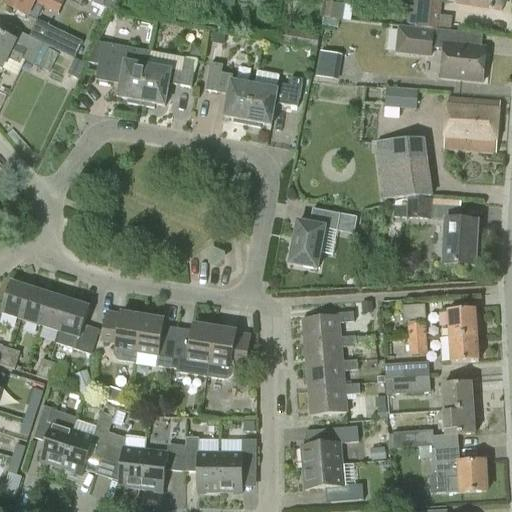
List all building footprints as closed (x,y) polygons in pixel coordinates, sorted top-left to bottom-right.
[(28,17),(34,4),(58,16),(65,1),(63,0),(6,0),(4,6),(28,17)] [(106,0),(84,0),(102,9),(106,0)] [(420,0),(416,0),(413,0),(411,28),(436,30),(439,31),(442,3),(438,2),(438,0),(420,0)] [(501,12),(503,0),(457,0),(456,4),(501,12)] [(326,3),(323,18),(338,21),(341,6),(326,3)] [(225,29),(229,9),(213,6),(209,26),(225,29)] [(482,83),(486,49),(462,46),(464,33),(439,31),(436,30),(411,28),(411,29),(399,28),(399,30),(398,30),(395,56),(431,60),(432,49),(443,50),(440,79),(482,83)] [(317,51),(319,38),(275,30),(273,43),(317,51)] [(75,59),(82,44),(55,31),(48,46),(75,59)] [(226,36),(212,33),(210,45),(223,47),(226,36)] [(0,34),(0,67),(18,77),(25,62),(33,66),(33,65),(50,73),(58,55),(47,50),(48,48),(61,55),(60,57),(70,62),(71,59),(74,61),(75,59),(29,37),(29,38),(20,34),(16,42),(0,34)] [(136,64),(138,50),(102,43),(96,79),(111,81),(112,74),(122,76),(118,98),(127,100),(126,106),(140,108),(148,66),(136,64)] [(190,57),(202,59),(204,48),(192,45),(190,57)] [(192,88),(197,61),(151,53),(148,66),(140,108),(154,110),(155,105),(165,107),(169,84),(192,88)] [(320,53),(315,79),(337,83),(342,57),(320,53)] [(74,61),(67,75),(78,80),(85,66),(74,61)] [(222,74),(223,66),(211,64),(206,91),(228,95),(224,118),(234,120),(233,125),(247,128),(254,86),(232,82),(233,76),(222,74)] [(278,84),(279,77),(257,73),(254,86),(247,128),(261,130),(262,125),(271,127),(276,104),(298,108),(303,80),(291,78),(289,86),(278,84)] [(385,109),(416,112),(418,92),(386,90),(385,109)] [(496,152),(500,103),(447,99),(444,148),(496,152)] [(383,200),(433,197),(425,140),(376,142),(383,200)] [(394,208),(393,219),(406,219),(431,221),(446,221),(443,265),(475,267),(478,223),(477,223),(459,222),(460,222),(461,203),(432,201),(407,200),(407,205),(402,204),(402,208),(394,208)] [(290,265),(317,270),(325,230),(337,232),(340,215),(313,210),(310,225),(298,223),(290,265)] [(337,233),(353,236),(356,219),(340,216),(337,232),(337,233)] [(21,321),(31,289),(11,283),(1,314),(21,321)] [(41,327),(51,295),(31,289),(21,321),(41,327)] [(60,333),(70,302),(51,295),(41,327),(60,333)] [(70,302),(60,333),(64,334),(60,347),(91,357),(99,332),(84,327),(90,308),(70,302)] [(361,304),(362,315),(372,314),(372,303),(361,304)] [(403,322),(426,321),(425,306),(402,308),(403,322)] [(475,309),(448,310),(449,331),(440,331),(440,337),(477,335),(475,309)] [(101,344),(115,346),(114,357),(117,363),(136,365),(137,353),(142,317),(120,314),(120,315),(106,313),(101,344)] [(337,315),(338,317),(302,320),(304,344),(341,341),(341,340),(340,324),(354,323),(354,313),(337,315)] [(137,353),(158,357),(156,368),(172,370),(178,330),(164,328),(165,321),(142,317),(137,353)] [(409,339),(425,338),(424,322),(408,323),(409,339)] [(193,325),(192,333),(178,330),(172,370),(177,371),(176,375),(207,379),(215,329),(193,325)] [(252,335),(237,332),(215,329),(207,379),(223,382),(227,382),(230,380),(232,377),(233,375),(235,364),(247,366),(252,335)] [(477,335),(440,337),(441,340),(450,339),(451,363),(478,361),(477,335)] [(343,365),(343,364),(342,349),(356,347),(366,347),(365,338),(355,338),(341,340),(341,341),(304,344),(306,368),(343,365)] [(425,338),(409,339),(410,356),(427,355),(425,338)] [(0,365),(6,367),(12,350),(3,348),(0,356),(0,365)] [(12,350),(6,367),(15,370),(20,353),(12,350)] [(45,380),(51,363),(42,360),(36,377),(45,380)] [(51,363),(45,380),(52,382),(54,382),(59,365),(51,363)] [(345,387),(344,373),(358,372),(357,363),(343,364),(343,365),(306,368),(308,392),(345,389),(345,387)] [(428,364),(384,367),(385,377),(429,374),(428,364)] [(393,397),(430,394),(429,374),(385,377),(387,411),(392,411),(391,402),(393,402),(393,397)] [(93,393),(87,376),(76,380),(83,397),(93,393)] [(444,413),(474,411),(472,383),(442,385),(442,389),(436,389),(436,398),(443,398),(444,413)] [(348,414),(346,397),(360,396),(359,386),(345,387),(345,389),(308,392),(311,417),(348,414)] [(133,413),(144,415),(146,402),(135,401),(133,413)] [(24,420),(34,423),(38,409),(29,406),(24,420)] [(34,439),(48,444),(42,461),(63,468),(75,433),(73,432),(77,420),(56,413),(57,412),(44,408),(34,439)] [(386,420),(386,411),(377,412),(378,420),(386,420)] [(474,411),(444,413),(445,438),(476,436),(474,411)] [(144,424),(145,418),(129,414),(128,420),(144,424)] [(34,423),(24,420),(20,434),(29,437),(34,423)] [(255,433),(255,423),(245,423),(245,433),(255,433)] [(75,433),(63,468),(81,474),(85,463),(96,466),(107,434),(108,435),(110,430),(97,426),(93,439),(75,433)] [(325,430),(326,444),(300,446),(302,468),(342,465),(340,444),(358,442),(357,427),(325,430)] [(394,451),(434,448),(433,433),(393,435),(394,451)] [(143,489),(147,452),(124,450),(125,440),(108,435),(107,434),(96,466),(111,471),(108,480),(121,484),(121,486),(143,489)] [(241,439),(241,455),(222,455),(222,492),(241,492),(241,469),(255,469),(255,439),(241,439)] [(222,492),(222,455),(198,455),(198,440),(185,440),(185,448),(187,448),(187,474),(199,474),(199,492),(222,492)] [(12,459),(21,462),(26,448),(17,445),(12,459)] [(147,452),(143,489),(162,491),(164,472),(187,474),(187,448),(185,448),(168,446),(167,454),(147,452)] [(447,494),(487,492),(485,462),(460,463),(459,448),(432,450),(433,475),(445,474),(447,494)] [(371,463),(386,461),(384,449),(369,450),(371,463)] [(21,462),(12,459),(8,473),(17,476),(21,462)] [(362,485),(344,486),(342,465),(302,468),(304,490),(329,488),(331,502),(363,500),(362,485)]
